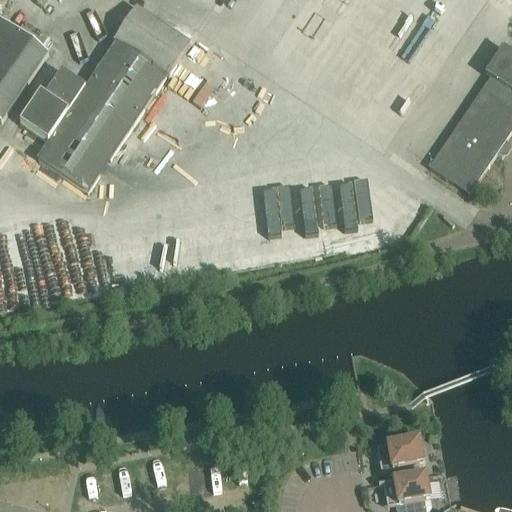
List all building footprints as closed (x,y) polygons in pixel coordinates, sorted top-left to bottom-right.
[(38,163),(88,197),(189,47),(136,12),(114,45),(116,47),(102,67),(84,55),(67,79),(62,76),(44,102),(40,99),(20,132),(47,149),(38,163)] [(0,125),(1,126),(48,57),(0,24),(0,125)] [(429,172),(469,199),(511,135),(511,50),(508,55),(503,52),(485,79),(490,82),(429,172)] [(378,489),(425,481),(425,480),(419,481),(417,470),(423,469),(419,445),(376,452),(380,476),(388,475),(390,486),(378,489)] [(425,481),(378,489),(378,490),(383,489),(387,511),(395,510),(394,511),(424,511),(424,505),(429,504),(425,481)]
